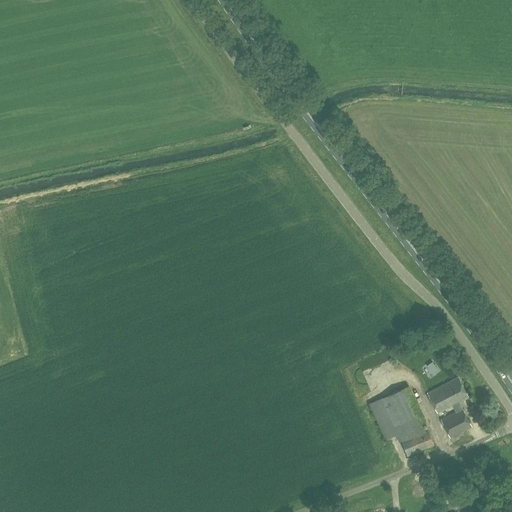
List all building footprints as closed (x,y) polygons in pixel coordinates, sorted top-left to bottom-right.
[(432,362),(427,366),(434,375),(439,371),(432,362)] [(441,419),(450,437),(472,426),(459,402),(469,397),(459,377),(428,393),(438,413),(453,405),(456,412),(441,419)] [(402,441),(407,455),(434,445),(428,430),(425,431),(421,423),(425,421),(408,386),(370,404),(386,439),(396,435),(400,442),(402,441)] [(439,500),(442,508),(446,506),(447,506),(484,492),(478,476),(440,490),(444,498),(439,500)] [(489,493),(493,504),(500,501),(495,491),(489,493)]
